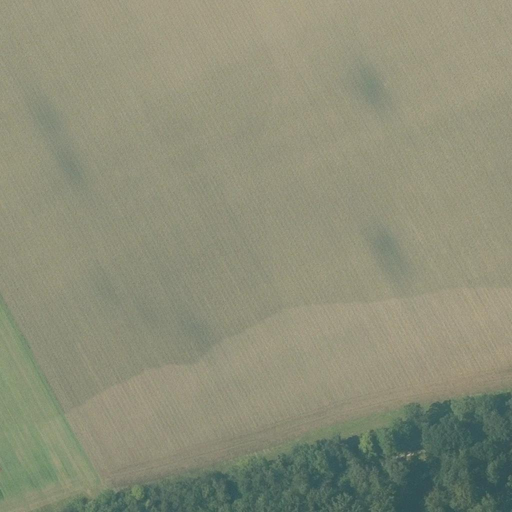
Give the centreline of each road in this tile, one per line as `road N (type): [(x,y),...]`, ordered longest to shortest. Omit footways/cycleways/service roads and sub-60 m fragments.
road 1 (track): [(348,468),(511,433)]
road 2 (track): [(350,471),(192,511)]
